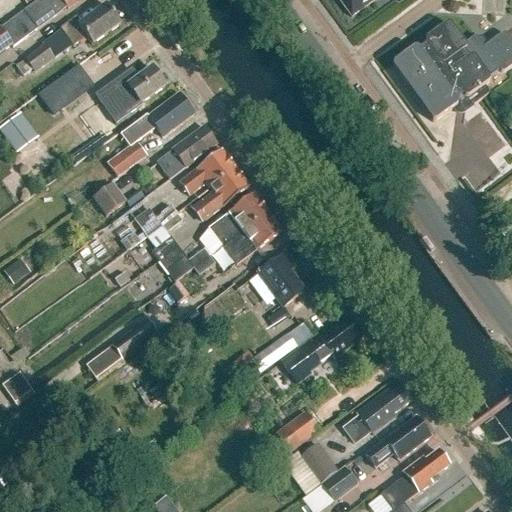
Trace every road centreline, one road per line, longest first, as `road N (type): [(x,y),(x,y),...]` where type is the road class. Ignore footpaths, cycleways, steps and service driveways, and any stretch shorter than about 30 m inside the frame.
road 1 (unclassified): [(511,508),(137,0)]
road 2 (secondary): [(511,324),(272,0)]
